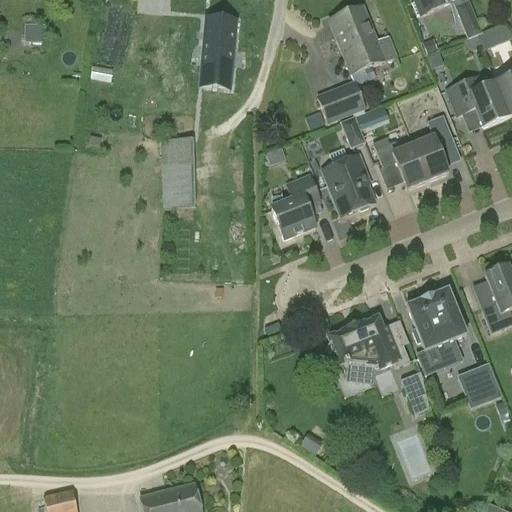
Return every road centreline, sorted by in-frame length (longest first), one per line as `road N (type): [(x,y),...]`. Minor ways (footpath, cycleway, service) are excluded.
road 1 (residential): [(373,511),(265,446),(233,443),(142,478),(0,481)]
road 2 (residential): [(297,291),(511,210)]
